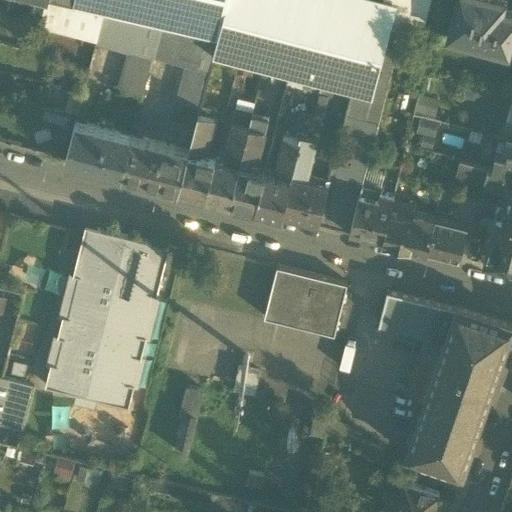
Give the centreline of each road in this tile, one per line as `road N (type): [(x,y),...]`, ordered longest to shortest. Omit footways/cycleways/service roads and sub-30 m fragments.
road 1 (residential): [(0,164),(511,298)]
road 2 (residential): [(469,511),(511,385)]
